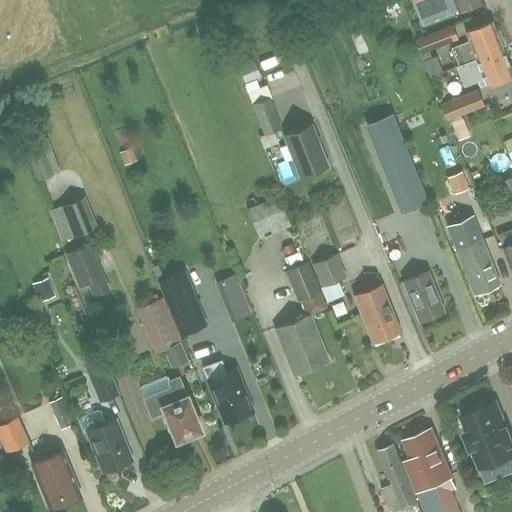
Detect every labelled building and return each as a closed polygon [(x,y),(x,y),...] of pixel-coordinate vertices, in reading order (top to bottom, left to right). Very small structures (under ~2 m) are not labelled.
[(457,11),(483,0),(428,0),(415,5),(423,24),(457,10),(457,11)] [(452,48),(458,65),(459,66),(476,59),(476,58),(491,52),(502,48),(502,46),(505,44),(500,30),(496,32),(492,22),(466,32),(469,41),(452,48)] [(420,54),(458,39),(453,25),(415,39),(420,54)] [(459,66),(456,67),(458,72),(463,84),(464,86),(478,81),(480,87),(486,85),(487,85),(511,75),(511,72),(502,48),(491,52),(476,58),(476,59),(459,66)] [(481,103),(483,102),(478,90),(446,103),(442,105),(446,116),(451,115),(459,111),(460,115),(482,106),(481,103)] [(265,136),(282,129),(270,97),(252,104),(265,136)] [(474,121),(463,125),(468,143),(480,140),(474,121)] [(328,166),(311,124),(283,135),(300,177),(312,172),(313,174),(325,169),(325,167),(328,166)] [(39,180),(55,173),(46,151),(45,151),(30,157),(39,180)] [(279,196),(247,209),(260,239),(291,225),(279,196)] [(62,241),(97,227),(84,197),(50,211),(62,241)] [(387,227),(409,222),(407,213),(385,218),(387,227)] [(474,293),(500,283),(473,216),(447,227),(474,293)] [(511,216),(503,220),(511,238),(511,216)] [(395,232),(399,247),(428,239),(423,223),(395,232)] [(511,269),(511,243),(503,247),(511,269)] [(88,282),(94,296),(109,289),(91,244),(66,254),(79,286),(88,282)] [(337,253),(312,264),(322,287),(338,281),(347,277),(337,253)] [(299,301),(321,292),(308,262),(286,271),(299,301)] [(184,269),(158,280),(161,289),(177,327),(180,335),(207,324),(184,269)] [(419,321),(444,311),(428,271),(403,281),(419,321)] [(240,319),(259,315),(251,276),(232,280),(240,319)] [(40,302),(55,296),(48,277),(33,284),(40,302)] [(373,342),(401,331),(382,285),(354,296),(373,342)] [(294,374),(329,361),(310,315),(276,329),(294,374)] [(172,368),(189,361),(181,341),(163,349),(172,368)] [(95,364),(96,369),(89,372),(101,400),(117,393),(106,365),(103,360),(95,364)] [(226,421),(252,410),(236,370),(227,374),(221,360),(204,367),(226,421)] [(150,418),(165,412),(176,441),(178,441),(178,440),(200,431),(200,432),(202,431),(187,395),(187,396),(179,375),(168,380),(166,375),(139,386),(143,397),(142,397),(150,418)] [(73,424),(69,415),(61,397),(49,402),(61,430),(73,424)] [(0,407),(0,436),(7,451),(29,441),(12,402),(0,407)] [(479,468),(511,455),(511,449),(510,446),(511,444),(511,441),(506,427),(503,428),(494,405),(486,409),(484,402),(468,409),(469,412),(461,416),(467,431),(463,433),(470,450),(472,449),(479,468)] [(80,416),(78,421),(83,433),(88,431),(88,432),(92,431),(101,453),(97,454),(104,471),(131,460),(115,420),(106,424),(101,411),(97,410),(80,416)] [(459,511),(446,479),(451,476),(432,428),(405,439),(413,459),(404,462),(425,511),(459,511)] [(404,510),(419,504),(395,444),(380,450),(387,468),(386,472),(387,476),(391,477),(394,484),(382,489),(390,511),(392,511),(403,508),(404,510)] [(50,508),(81,495),(63,451),(31,464),(50,508)]
